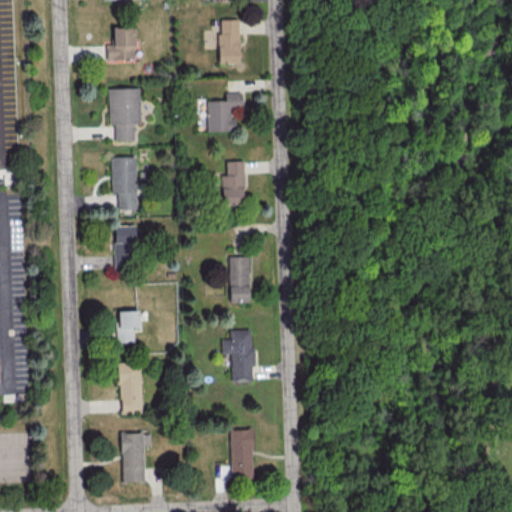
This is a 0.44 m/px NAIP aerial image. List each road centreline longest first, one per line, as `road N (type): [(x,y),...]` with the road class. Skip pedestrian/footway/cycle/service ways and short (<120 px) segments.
road 1 (residential): [(293,511),(274,0)]
road 2 (residential): [(76,511),(58,0)]
road 3 (residential): [(293,505),(125,511)]
